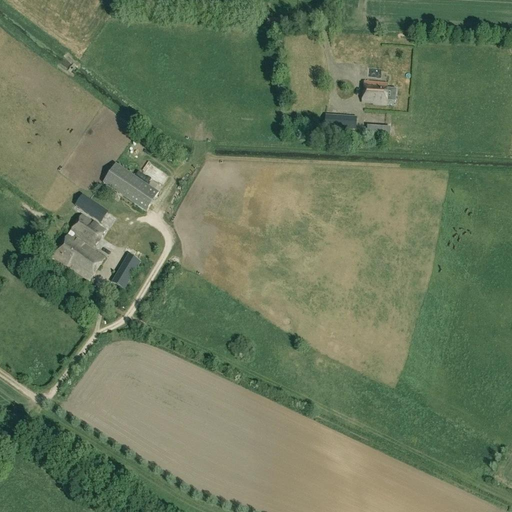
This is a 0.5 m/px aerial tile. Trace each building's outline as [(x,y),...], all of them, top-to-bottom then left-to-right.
[(387,84),(363,82),(362,103),(373,103),(373,104),(386,105),(387,84)] [(357,117),(325,115),(324,128),(356,130),(357,117)] [(385,123),(364,123),(364,131),(385,131),(385,123)] [(153,173),(156,166),(144,162),(141,169),(153,173)] [(145,212),(158,193),(115,165),(103,183),(145,212)] [(91,201),(84,211),(92,217),(99,207),(91,201)] [(81,215),(52,258),(66,268),(67,267),(89,282),(105,259),(73,237),(74,235),(94,248),(105,231),(81,215)] [(110,283),(123,290),(139,263),(127,255),(110,283)]
